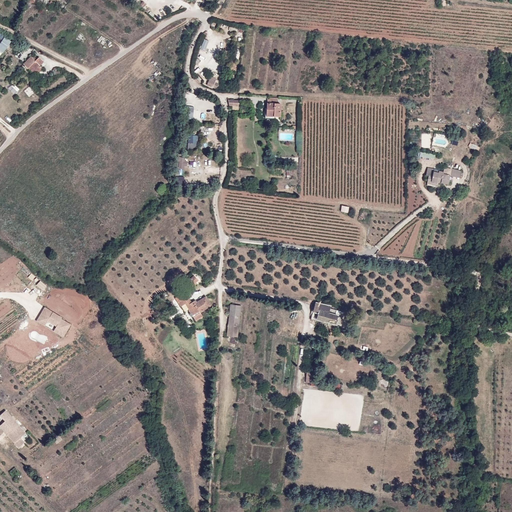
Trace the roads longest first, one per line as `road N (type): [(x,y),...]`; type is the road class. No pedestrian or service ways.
road 1 (track): [(220,236),(423,262),(439,201)]
road 2 (tertiary): [(211,13),(172,20),(110,60),(0,153)]
road 3 (track): [(210,511),(209,439),(224,335),(219,272)]
road 4 (unclassified): [(219,272),(215,199),(228,154),(219,94)]
road 5 (track): [(218,285),(299,302),(304,351)]
